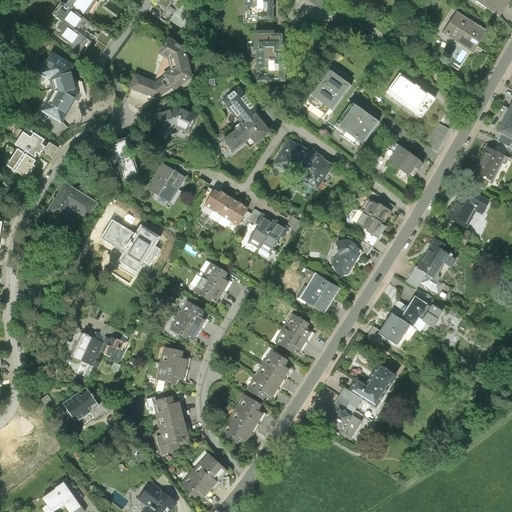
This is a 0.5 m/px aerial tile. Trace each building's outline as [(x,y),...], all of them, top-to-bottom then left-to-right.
[(76,0),(73,5),(90,17),(91,17),(103,0),(76,0)] [(247,0),(248,11),(250,11),(250,20),(262,20),(262,19),(277,19),(276,0),(247,0)] [(511,0),(481,0),(504,15),(511,1),(511,0)] [(94,37),(90,34),(98,22),(91,17),(90,17),(89,19),(76,10),(73,13),(69,10),(64,16),(70,20),(61,32),(86,50),(94,37)] [(490,30),(462,11),(449,32),(477,51),(490,30)] [(105,38),(89,60),(98,67),(114,45),(113,44),(119,36),(109,29),(103,37),(105,38)] [(278,30),(258,30),(259,49),(261,49),(262,80),(289,79),(288,53),(286,53),(286,47),(288,47),(288,41),(286,41),(286,33),(278,33),(278,30)] [(168,53),(177,58),(179,68),(171,73),(172,75),(162,81),(142,73),(136,86),(163,96),(179,85),(181,87),(199,75),(192,47),(177,37),(168,53)] [(53,81),(56,91),(53,97),(51,96),(49,99),(49,98),(44,107),(42,111),(50,116),(44,126),(49,129),(50,127),(53,129),(60,124),(77,95),(71,73),(72,66),(52,54),(40,74),(53,81)] [(356,83),(334,67),(309,102),(332,118),(356,83)] [(435,100),(401,75),(386,94),(393,100),(395,98),(415,113),(413,115),(420,120),(435,100)] [(231,99),(249,122),(250,124),(264,113),(266,112),(247,87),(231,99)] [(385,120),(358,100),(340,124),(367,144),(385,120)] [(511,105),(498,132),(502,134),(511,138),(511,105)] [(165,112),(171,129),(183,124),(195,131),(203,115),(185,106),(165,112)] [(278,131),(264,113),(250,124),(249,122),(245,125),(244,131),(232,140),(240,150),(258,136),(264,143),(278,131)] [(440,123),(432,141),(444,146),(452,128),(440,123)] [(32,126),(22,142),(40,154),(43,150),(46,152),(51,144),(48,142),(51,138),(32,126)] [(115,140),(130,178),(150,171),(135,133),(115,140)] [(511,138),(502,134),(498,142),(508,147),(510,148),(511,144),(511,138)] [(300,174),(302,175),(319,150),(314,150),(305,144),(302,144),(293,139),(278,162),(293,171),(296,167),(302,170),(300,174)] [(65,147),(56,141),(50,150),(59,156),(65,147)] [(429,162),(400,141),(397,146),(402,150),(395,159),(418,176),(429,162)] [(508,147),(498,142),(493,151),(503,156),(508,147)] [(23,146),(13,162),(30,173),(33,169),(35,171),(40,164),(38,162),(41,158),(23,146)] [(493,151),(487,148),(478,165),(476,164),(472,173),(474,174),(484,179),(489,181),(490,182),(503,156),(493,151)] [(328,156),(319,150),(302,175),(322,188),(337,164),(329,159),(328,156)] [(169,163),(154,187),(177,201),(192,177),(169,163)] [(33,171),(27,179),(38,187),(44,178),(33,171)] [(485,190),(489,181),(484,179),(474,174),(470,183),(485,190)] [(72,183),(55,210),(69,219),(77,207),(95,217),(104,202),(72,183)] [(468,187),(452,216),(472,226),(481,209),(488,213),(494,201),(468,187)] [(211,203),(227,213),(238,196),(226,189),(224,192),(219,189),(211,203)] [(384,192),(379,200),(396,210),(399,204),(384,192)] [(253,206),(238,196),(227,213),(243,223),(252,208),(253,206)] [(367,208),(372,211),(388,222),(396,210),(379,200),(374,196),(367,208)] [(260,206),(257,212),(254,217),(263,223),(270,212),(260,206)] [(257,212),(252,208),(243,223),(248,226),(254,217),(257,212)] [(391,224),(388,222),(372,211),(363,224),(383,237),(391,224)] [(266,246),(282,220),(270,212),(263,223),(254,239),(266,246)] [(296,228),(282,220),(266,246),(276,252),(280,247),(283,249),(296,228)] [(167,248),(150,230),(142,227),(111,226),(110,245),(140,247),(155,261),(167,248)] [(449,243),(441,238),(422,266),(431,272),(438,276),(448,261),(456,266),(460,259),(445,249),(449,243)] [(344,254),(337,264),(343,274),(346,277),(350,273),(351,275),(363,256),(363,253),(363,250),(362,247),(361,244),(357,242),(352,240),(342,242),(344,254)] [(218,262),(209,276),(231,290),(237,282),(231,278),(235,273),(218,262)] [(425,282),(431,272),(422,266),(421,265),(412,279),(423,286),(425,282)] [(321,272),(305,298),(328,313),(345,288),(321,272)] [(438,276),(431,272),(425,282),(443,293),(446,288),(445,287),(447,283),(438,276)] [(231,290),(209,276),(200,289),(218,301),(220,297),(225,300),(231,290)] [(421,294),(406,316),(419,323),(425,314),(434,321),(443,308),(421,294)] [(185,314),(208,329),(214,320),(208,316),(212,311),(195,300),(185,314)] [(405,345),(419,323),(406,316),(396,309),(383,329),(383,330),(390,335),(405,345)] [(299,313),(291,326),(314,341),(320,333),(314,329),(318,325),(299,313)] [(202,338),(208,329),(185,314),(177,327),(195,339),(198,335),(202,338)] [(309,349),(314,341),(291,326),(282,340),(301,351),(304,346),(309,349)] [(372,336),(384,344),(390,335),(383,330),(383,329),(379,326),(372,336)] [(110,341),(89,332),(79,354),(101,363),(107,348),(110,341)] [(113,334),(110,341),(107,348),(113,351),(112,353),(127,359),(131,350),(129,349),(132,340),(119,335),(119,337),(113,334)] [(168,362),(194,369),(196,359),(190,357),(191,351),(171,346),(168,362)] [(279,351),(270,364),(292,378),(297,370),(292,367),(296,362),(279,351)] [(0,387),(6,387),(3,365),(8,364),(7,352),(0,353),(0,387)] [(82,360),(77,371),(83,374),(88,362),(82,360)] [(120,360),(118,365),(125,369),(128,363),(120,360)] [(192,380),(194,369),(168,362),(164,379),(185,383),(186,378),(192,380)] [(270,364),(263,375),(286,389),(292,378),(270,364)] [(363,377),(354,390),(366,397),(380,407),(401,376),(384,365),(372,384),(363,377)] [(286,389),(263,375),(254,388),(272,400),(274,396),(279,399),(286,389)] [(69,403),(83,422),(98,412),(96,409),(104,404),(93,387),(69,403)] [(366,397),(354,390),(350,387),(337,406),(342,409),(344,406),(355,413),(366,397)] [(54,392),(45,400),(53,410),(62,403),(54,392)] [(252,395),(243,408),(266,422),(270,416),(265,412),(269,406),(252,395)] [(160,401),(164,416),(190,409),(188,401),(182,403),(180,396),(160,401)] [(366,421),(355,413),(344,406),(342,409),(332,424),(345,432),(346,430),(355,437),(366,421)] [(243,408),(236,419),(259,433),(266,422),(243,408)] [(164,416),(168,430),(194,424),(190,409),(164,416)] [(322,421),(310,413),(304,423),(317,429),(322,421)] [(259,433),(236,419),(227,432),(245,444),(249,438),(253,441),(259,433)] [(196,431),(194,424),(168,430),(171,445),(192,439),(190,432),(196,431)] [(21,430),(0,442),(0,464),(5,473),(23,462),(17,452),(30,444),(21,430)] [(215,453),(200,468),(220,488),(235,473),(215,453)] [(210,498),(220,488),(200,468),(186,482),(202,498),(206,494),(210,498)] [(62,486),(41,501),(48,511),(60,504),(65,511),(74,511),(78,510),(62,486)] [(171,511),(176,507),(150,486),(139,501),(148,508),(145,511),(171,511)]
